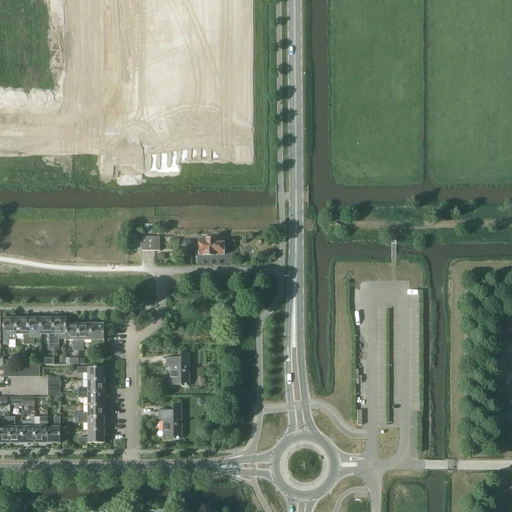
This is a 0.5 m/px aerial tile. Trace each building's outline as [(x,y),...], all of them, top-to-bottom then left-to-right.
[(142,251),(160,251),(160,237),(142,237),(142,251)] [(199,244),(195,244),(195,249),(199,249),(199,255),(223,255),(223,243),(215,243),(215,240),(199,240),(199,244)] [(16,335),(16,318),(3,318),(3,345),(9,345),(9,340),(16,340),(16,335)] [(28,345),(28,318),(16,318),(16,335),(23,335),(23,345),(28,345)] [(41,335),(41,318),(28,318),(28,345),(34,345),(34,335),(41,335)] [(41,318),(41,335),(48,335),(48,344),(54,344),(54,318),(41,318)] [(59,352),(59,344),(59,335),(66,335),(66,324),(66,318),(54,318),(54,344),(54,352),(59,352)] [(79,351),(79,324),(66,324),(66,335),(66,341),(73,341),(74,351),(79,351)] [(91,341),(91,324),(79,324),(79,351),(84,350),(84,341),(91,341)] [(91,345),(99,346),(99,350),(104,350),(104,324),(91,324),(91,341),(91,345)] [(181,383),(190,383),(189,352),(180,353),(180,357),(165,358),(166,366),(170,366),(170,385),(181,385),(181,383)] [(87,381),(104,380),(104,367),(78,367),(78,373),(87,373),(87,381)] [(104,380),(87,381),(87,387),(78,388),(78,393),(104,393),(104,380)] [(87,405),(105,405),(104,393),(78,393),(78,398),(87,398),(87,405)] [(34,397),(22,397),(23,406),(35,406),(34,397)] [(74,418),(78,418),(105,418),(105,405),(87,405),(87,413),(74,413),(74,418)] [(173,437),(182,437),(181,406),(173,406),(173,411),(158,411),(158,420),(162,419),(163,438),(173,438),(173,437)] [(0,443),(10,444),(9,417),(4,417),(4,427),(0,426),(0,443)] [(22,444),(22,427),(15,427),(15,417),(9,417),(10,444),(22,444)] [(35,443),(34,417),(29,417),(30,427),(22,427),(22,444),(35,443)] [(47,443),(47,427),(39,427),(39,417),(34,417),(35,443),(47,443)] [(47,427),(47,443),(60,443),(60,417),(54,417),(54,427),(47,427)] [(87,431),(105,431),(105,418),(78,418),(78,423),(87,423),(87,431)] [(105,431),(87,431),(87,438),(78,438),(78,443),(105,443),(105,431)]
